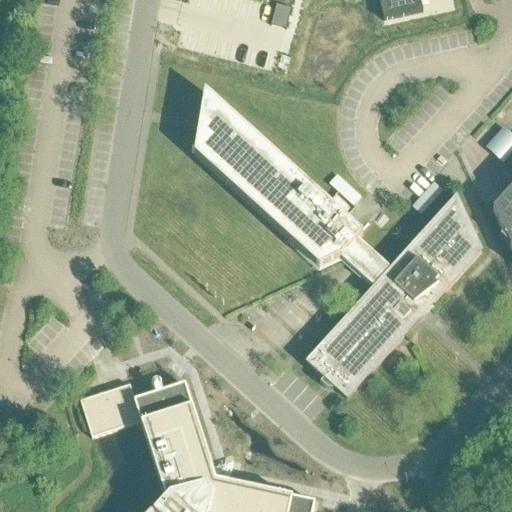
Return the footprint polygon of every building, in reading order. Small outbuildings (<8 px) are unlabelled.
[(422,16),(418,0),(375,0),(381,25),(422,16)] [(276,7),(273,19),(288,23),(291,12),(276,7)] [(307,367),(323,382),(319,386),(326,392),(328,393),(332,393),(334,392),(347,403),(480,256),(472,239),(476,235),(466,226),(456,203),(391,275),(357,244),(362,238),(216,105),(200,123),(194,158),(319,272),(341,262),(341,261),(351,271),(351,272),(350,273),(350,274),(351,275),(351,276),(352,277),(353,278),(355,278),(356,278),(357,277),(358,277),(375,292),(307,367)] [(471,167),(488,183),(511,156),(511,139),(503,131),(471,167)] [(337,179),(329,187),(353,209),(361,201),(337,179)] [(412,211),(420,218),(442,194),(433,187),(412,211)] [(500,241),(509,250),(511,255),(511,191),(492,213),(503,237),(500,241)] [(224,487),(225,484),(216,476),(213,477),(184,389),(135,405),(130,389),(80,405),(92,442),(141,426),(165,501),(154,511),(313,511),(314,507),(224,487)]
